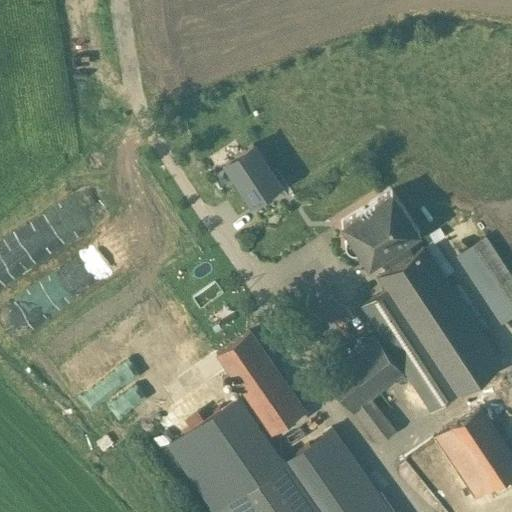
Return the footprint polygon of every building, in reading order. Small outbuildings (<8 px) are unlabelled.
[(279,182),(253,142),(225,160),(251,200),(279,182)] [(391,188),(340,221),(349,234),(346,236),(345,238),(344,240),(344,242),(345,245),(346,247),(348,250),(351,251),(355,252),(359,250),(368,263),(378,256),(404,239),(418,229),(403,205),(391,188)] [(511,276),(484,235),(458,252),(503,319),(511,313),(511,276)] [(404,239),(378,256),(387,268),(412,251),(404,239)] [(500,361),(422,245),(412,251),(387,268),(379,273),(388,286),(457,390),(500,361)] [(457,390),(388,286),(363,303),(431,407),(457,390)] [(303,408),(249,329),(216,352),(270,431),(303,408)] [(374,333),(325,373),(351,408),(352,408),(368,395),(401,368),(374,333)] [(118,391),(101,404),(109,414),(126,402),(118,391)] [(394,428),(368,395),(352,408),(378,441),(394,428)] [(511,454),(479,405),(435,433),(477,495),(511,471),(511,454)] [(317,511),(282,460),(213,508),(216,511),(317,511)]
